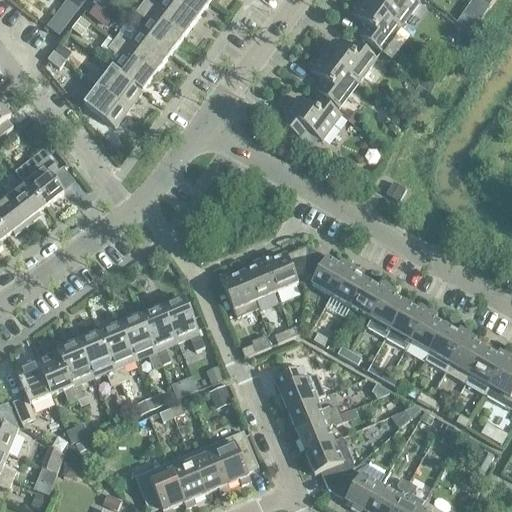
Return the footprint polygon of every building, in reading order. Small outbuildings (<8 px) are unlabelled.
[(22,0),(18,6),(36,19),(49,0),(22,0)] [(164,0),(159,8),(147,0),(142,7),(184,39),(198,21),(169,0),(164,0)] [(169,0),(198,21),(212,3),(207,0),(169,0)] [(381,55),(400,30),(361,0),(360,0),(353,10),(356,12),(352,18),(366,28),(359,38),(381,55)] [(361,0),(400,30),(419,5),(412,0),(361,0)] [(58,38),(79,11),(67,2),(46,29),(49,31),(58,38)] [(95,7),(88,17),(102,27),(109,18),(95,7)] [(136,15),(147,23),(139,34),(170,58),(184,39),(142,7),(136,15)] [(131,45),(120,36),(114,44),(156,76),(170,58),(139,34),(131,45)] [(326,45),(318,56),(357,86),(376,61),(354,44),(347,54),(333,43),(329,48),(326,45)] [(108,51),(119,60),(112,70),(143,94),(156,76),(114,44),(108,51)] [(53,55),(47,63),(59,72),(65,64),(53,55)] [(338,111),(357,86),(318,56),(310,66),(313,69),(309,74),(323,84),(316,94),(338,111)] [(129,112),(143,94),(112,70),(103,81),(92,72),(86,80),(98,88),(129,112)] [(423,83),(418,89),(427,96),(435,86),(429,82),(423,83)] [(129,112),(98,88),(83,107),(114,131),(129,112)] [(418,91),(408,104),(417,110),(427,97),(418,91)] [(341,117),(318,101),(311,110),(297,100),(293,105),(290,102),(282,112),(285,115),(278,125),(302,143),(309,134),(321,143),(341,117)] [(0,107),(0,140),(13,130),(7,123),(10,121),(0,107)] [(58,174),(45,157),(18,177),(24,184),(45,210),(63,196),(51,179),(58,174)] [(5,199),(28,228),(40,218),(38,216),(45,210),(24,184),(5,199)] [(406,193),(393,185),(386,197),(399,205),(406,193)] [(0,202),(0,232),(6,240),(12,235),(15,238),(28,228),(5,199),(0,202)] [(271,259),(261,263),(275,296),(278,295),(280,298),(295,292),(294,288),(298,287),(295,281),(305,276),(306,249),(286,258),(273,264),(271,259)] [(311,287),(332,299),(349,268),(341,263),(338,267),(306,249),(305,276),(314,282),(311,287)] [(241,277),(253,305),(275,296),(261,263),(253,266),(255,271),(241,277)] [(349,268),(332,299),(351,311),(366,284),(355,277),(357,273),(349,268)] [(219,280),(236,321),(256,313),(253,305),(241,277),(231,281),(229,276),(219,280)] [(351,311),(371,322),(389,291),(380,286),(378,290),(366,284),(351,311)] [(371,322),(366,331),(386,342),(391,333),(406,306),(394,300),(397,295),(389,291),(376,313),(371,322)] [(177,346),(189,341),(195,354),(204,350),(184,301),(162,310),(177,346)] [(391,333),(386,342),(405,353),(410,344),(428,313),(420,308),(417,313),(406,306),(391,333)] [(171,365),(165,351),(177,346),(162,310),(140,319),(161,368),(171,365)] [(434,322),(437,318),(428,313),(410,344),(430,356),(445,329),(434,322)] [(146,359),(152,372),(161,368),(140,319),(119,328),(134,364),(146,359)] [(128,382),(123,369),(134,364),(119,328),(98,337),(119,386),(128,382)] [(295,329),(284,334),(288,343),(298,338),(295,329)] [(445,329),(430,356),(425,365),(445,376),(467,336),(459,331),(457,335),(445,329)] [(277,347),(288,343),(284,334),(273,338),(277,347)] [(323,350),(327,342),(317,336),(313,344),(323,350)] [(474,345),(476,341),(467,336),(445,376),(465,387),(485,352),(474,345)] [(104,377),(110,390),(119,386),(98,337),(77,346),(92,382),(104,377)] [(251,345),(252,348),(241,353),(244,361),(271,350),(266,338),(251,345)] [(77,346),(57,354),(77,404),(78,403),(81,410),(90,407),(87,400),(81,386),(92,382),(77,346)] [(342,349),(337,358),(347,364),(352,355),(342,349)] [(465,387),(485,399),(490,390),(508,359),(499,353),(496,358),(485,352),(465,387)] [(62,394),(68,408),(77,404),(57,354),(36,363),(51,399),(62,394)] [(357,369),(362,361),(352,355),(347,364),(357,369)] [(485,399),(511,414),(511,361),(508,359),(490,390),(485,399)] [(36,363),(14,372),(26,400),(13,405),(22,427),(35,421),(30,408),(51,399),(36,363)] [(220,369),(206,375),(210,386),(224,380),(220,369)] [(287,414),(316,402),(324,399),(315,377),(307,380),(302,370),(274,382),(287,414)] [(381,372),(377,380),(387,386),(391,378),(381,372)] [(397,392),(401,384),(391,378),(387,386),(397,392)] [(391,396),(379,389),(373,397),(375,403),(391,396)] [(420,394),(416,403),(426,409),(430,400),(420,394)] [(436,414),(441,406),(430,400),(426,409),(436,414)] [(296,435),(324,423),(329,421),(340,417),(336,409),(329,412),(328,409),(320,413),(316,402),(287,414),(296,435)] [(0,455),(7,458),(17,436),(16,436),(18,431),(8,407),(0,410),(0,455)] [(185,416),(181,407),(170,412),(174,420),(185,416)] [(415,409),(404,413),(411,421),(420,412),(415,409)] [(159,416),(163,425),(174,420),(170,412),(159,416)] [(424,415),(420,422),(429,427),(433,421),(424,415)] [(334,429),(343,425),(340,417),(329,421),(331,427),(334,429)] [(456,426),(466,432),(471,423),(461,417),(456,426)] [(324,423),(296,435),(305,456),(333,444),(328,432),(331,427),(329,421),(324,423)] [(457,447),(463,436),(449,428),(442,439),(457,447)] [(227,488),(239,483),(241,488),(250,485),(247,476),(258,471),(243,435),(232,440),(210,449),(226,489),(227,488)] [(333,444),(305,456),(314,478),(320,476),(328,494),(352,473),(354,471),(347,453),(342,441),(333,444)] [(205,497),(218,492),(220,497),(229,493),(227,488),(226,489),(210,449),(189,458),(205,497)] [(16,475),(3,469),(7,458),(0,455),(0,479),(13,485),(16,475)] [(68,455),(64,466),(75,466),(77,462),(68,455)] [(493,461),(482,455),(474,469),(484,475),(493,461)] [(184,506),(186,511),(195,508),(193,503),(205,497),(189,458),(168,466),(184,506)] [(52,464),(47,481),(58,484),(63,468),(52,464)] [(168,466),(146,476),(135,481),(147,511),(160,511),(161,511),(171,511),(172,511),(184,506),(168,466)] [(366,511),(380,489),(352,473),(328,494),(358,511),(366,511)] [(0,490),(9,494),(13,485),(0,479),(0,490)] [(396,489),(398,493),(402,496),(408,486),(400,482),(396,489)] [(412,498),(416,491),(408,486),(402,496),(403,496),(407,498),(408,496),(412,498)] [(393,511),(400,500),(380,489),(366,511),(393,511)] [(108,496),(103,507),(116,511),(117,511),(121,502),(108,496)] [(419,511),(424,505),(412,498),(408,496),(407,498),(403,496),(393,511),(419,511)]
